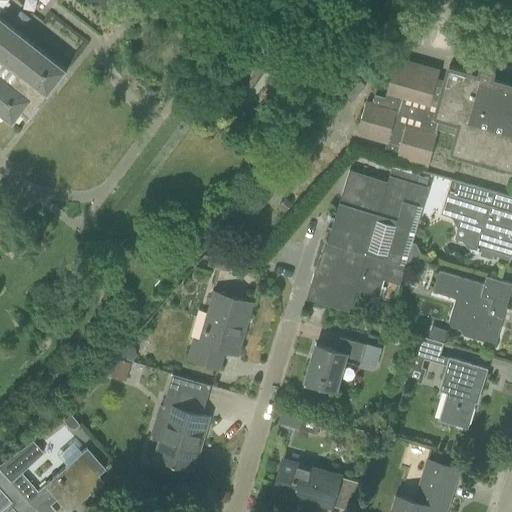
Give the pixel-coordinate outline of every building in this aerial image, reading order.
[(0,16),(0,112),(13,123),(23,110),(31,116),(67,70),(0,16)] [(241,35),(218,68),(240,83),(258,57),(263,50),(241,35)] [(443,87),(435,85),(439,71),(396,59),(385,98),(379,96),(377,105),(365,102),(356,133),(399,146),(396,156),(427,165),(438,131),(456,136),(452,152),(511,168),(511,76),(481,67),(479,74),(449,66),(443,87)] [(316,275),(309,298),(350,310),(355,293),(376,299),(387,259),(407,265),(409,255),(413,244),(429,187),(426,186),(428,178),(391,167),(388,175),(387,181),(349,170),(328,242),(330,243),(320,276),(316,275)] [(481,251),(480,255),(492,259),(493,255),(507,259),(511,256),(511,196),(451,178),(441,213),(460,219),(466,231),(463,241),(466,247),(481,251)] [(413,244),(409,255),(419,258),(420,254),(415,245),(413,244)] [(419,258),(409,255),(407,265),(406,265),(409,266),(411,266),(418,262),(419,258)] [(215,261),(213,267),(225,271),(227,265),(215,261)] [(459,327),(463,335),(495,344),(499,329),(497,324),(499,317),(502,318),(511,285),(511,283),(493,278),(486,276),(484,283),(439,270),(432,292),(463,301),(461,307),(464,311),(459,327)] [(193,339),(187,358),(199,362),(218,367),(223,350),(237,354),(251,303),(232,297),(214,292),(200,342),(193,339)] [(431,327),(428,338),(442,342),(443,343),(447,332),(431,327)] [(479,390),(481,391),(488,368),(448,357),(440,354),(443,343),(442,342),(428,338),(419,335),(413,356),(423,359),(436,363),(447,366),(442,383),(448,385),(438,420),(448,423),(468,429),(479,390)] [(305,381),(324,386),(335,389),(343,360),(359,364),(365,343),(340,336),(336,350),(316,344),(305,381)] [(129,344),(121,355),(134,362),(138,355),(136,350),(129,344)] [(413,356),(410,365),(421,368),(423,359),(413,356)] [(117,358),(112,376),(126,380),(131,363),(117,358)] [(181,466),(190,468),(197,443),(200,444),(209,416),(199,413),(200,408),(202,409),(209,385),(172,375),(163,409),(170,411),(161,441),(160,440),(156,454),(155,458),(181,465),(181,466)] [(283,407),(278,423),(297,429),(302,413),(283,407)] [(68,413),(60,419),(67,428),(73,429),(78,425),(68,413)] [(31,440),(0,461),(0,471),(8,481),(33,508),(35,511),(54,511),(49,505),(55,500),(65,511),(67,511),(80,501),(77,498),(99,479),(97,476),(104,469),(86,448),(78,455),(36,492),(19,472),(41,453),(32,441),(31,440)] [(397,495),(393,507),(391,511),(444,511),(457,469),(426,460),(414,500),(397,495)] [(332,506),(338,486),(341,476),(316,469),(315,471),(281,461),(272,493),(297,500),(298,496),(332,506)] [(0,511),(35,511),(33,508),(8,481),(0,471),(0,511)]
